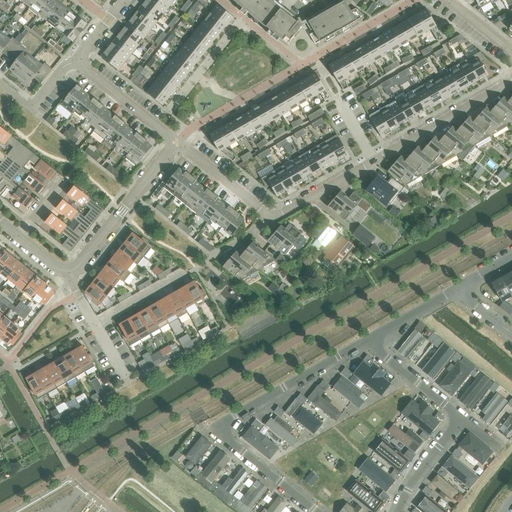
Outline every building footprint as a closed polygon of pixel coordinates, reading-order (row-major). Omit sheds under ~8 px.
[(38,16),(39,14),(49,0),(36,0),(30,7),(28,9),(38,16)] [(49,0),(39,14),(47,21),(60,4),(55,0),(49,0)] [(161,0),(147,0),(146,1),(163,14),(169,6),(161,0)] [(232,0),(288,44),(302,26),(269,0),(232,0)] [(491,2),(489,0),(476,0),(481,8),(491,2)] [(146,1),(140,9),(156,22),(163,14),(146,1)] [(315,45),(361,18),(356,9),(351,11),(345,1),(309,22),(315,32),(310,35),(315,45)] [(11,7),(6,3),(3,7),(8,11),(11,7)] [(374,3),(370,8),(374,12),(378,6),(374,3)] [(47,21),(56,27),(69,11),(60,4),(47,21)] [(217,5),(211,13),(226,26),(228,24),(227,23),(231,19),(232,19),(233,17),(217,5)] [(140,9),(134,17),(150,30),(156,22),(140,9)] [(196,14),(191,10),(188,14),(194,18),(196,14)] [(427,10),(418,15),(427,31),(431,29),(438,42),(444,39),(436,26),(427,10)] [(56,27),(64,34),(77,18),(77,17),(69,11),(56,27)] [(14,17),(19,21),(22,17),(17,13),(14,17)] [(225,27),(226,26),(211,13),(204,21),(220,34),(222,32),(221,31),(225,27)] [(418,15),(409,20),(418,36),(427,31),(418,15)] [(27,21),(22,17),(19,21),(24,25),(27,21)] [(77,17),(77,18),(64,34),(73,41),(77,36),(78,37),(83,31),(82,30),(86,24),(77,17)] [(134,17),(127,25),(144,38),(150,30),(134,17)] [(494,25),(501,21),(499,17),(490,22),(494,25)] [(409,20),(400,25),(409,41),(418,36),(409,20)] [(219,35),(220,34),(204,21),(198,29),(214,42),(215,40),(215,39),(218,35),(219,35)] [(127,25),(121,33),(137,46),(144,38),(127,25)] [(400,25),(391,30),(400,46),(409,41),(400,25)] [(32,30),(37,34),(40,30),(35,26),(32,30)] [(212,43),(214,42),(198,29),(192,37),(207,50),(209,48),(208,47),(212,43)] [(45,34),(40,30),(37,34),(42,38),(45,34)] [(391,30),(382,36),(392,51),(400,46),(391,30)] [(10,40),(1,33),(0,34),(0,54),(4,49),(11,54),(20,43),(12,38),(10,40)] [(121,33),(114,41),(131,54),(137,46),(121,33)] [(176,37),(172,34),(166,42),(169,45),(170,45),(176,37)] [(382,36),(374,41),(383,56),(392,51),(382,36)] [(206,51),(207,50),(192,37),(185,45),(201,58),(202,56),(202,55),(205,50),(206,51)] [(47,43),(53,47),(56,44),(50,39),(47,43)] [(114,41),(108,49),(125,62),(131,54),(114,41)] [(374,41),(365,46),(374,61),(383,56),(374,41)] [(27,49),(20,43),(11,54),(18,59),(10,70),(14,73),(13,74),(18,78),(33,59),(25,52),(27,49)] [(63,49),(56,44),(53,47),(60,53),(63,49)] [(200,59),(201,58),(185,45),(179,53),(194,66),(196,64),(195,63),(199,58),(200,59)] [(365,46),(356,51),(365,67),(374,61),(365,46)] [(118,70),(125,62),(108,49),(102,57),(118,70)] [(356,51),(347,56),(356,72),(365,67),(356,51)] [(481,52),(467,60),(479,80),(488,74),(482,63),(486,61),(481,52)] [(193,67),(194,66),(179,53),(172,61),(188,74),(190,71),(189,71),(193,66),(193,67)] [(347,56),(338,61),(347,77),(356,72),(347,56)] [(150,69),(156,61),(152,58),(146,66),(150,69)] [(42,66),(33,59),(18,78),(24,83),(25,81),(29,84),(37,74),(44,80),(52,69),(45,63),(42,66)] [(458,65),(460,69),(461,69),(470,85),(479,80),(467,60),(458,65)] [(187,75),(188,74),(172,61),(166,69),(182,82),(183,79),(186,74),(187,75)] [(344,79),(347,77),(338,61),(329,66),(338,82),(339,82),(344,91),(349,88),(344,79)] [(458,65),(449,70),(452,74),(461,90),(470,85),(461,69),(460,69),(458,65)] [(143,68),(139,73),(145,77),(148,72),(143,68)] [(181,83),(182,82),(166,69),(160,77),(175,90),(177,87),(176,87),(180,82),(181,83)] [(139,73),(135,78),(140,83),(145,77),(139,73)] [(316,74),(307,79),(316,95),(320,93),(325,101),(330,98),(325,90),(326,89),(316,74)] [(452,74),(443,79),(452,95),(461,90),(452,74)] [(174,91),(175,90),(160,77),(153,85),(169,97),(171,95),(170,95),(174,90),(174,91)] [(443,79),(434,84),(443,100),(452,95),(443,79)] [(297,85),(306,100),(315,96),(306,80),(297,85)] [(443,100),(434,84),(432,80),(423,85),(425,89),(434,105),(443,100)] [(72,114),(75,111),(75,110),(87,95),(81,91),(83,89),(77,85),(61,105),(72,114)] [(168,99),(169,97),(153,85),(147,93),(162,106),(164,103),(167,98),(168,99)] [(289,90),(298,105),(307,101),(306,100),(297,85),(289,90)] [(423,85),(414,90),(417,94),(426,110),(434,105),(425,89),(423,85)] [(280,95),(289,110),(298,106),(298,105),(289,90),(280,95)] [(405,95),(408,100),(417,115),(426,110),(417,94),(414,90),(405,95)] [(92,100),(87,95),(75,110),(75,111),(86,119),(99,102),(94,98),(92,100)] [(271,100),(281,115),(289,111),(289,110),(280,95),(271,100)] [(497,109),(494,114),(493,114),(508,126),(511,124),(511,105),(510,104),(511,104),(503,98),(495,108),(497,109)] [(263,105),(272,120),(281,116),(281,115),(271,100),(263,105)] [(408,100),(399,105),(408,120),(417,115),(408,100)] [(408,120),(399,105),(396,101),(388,106),(390,110),(399,126),(408,120)] [(105,107),(99,102),(86,119),(96,127),(96,128),(108,113),(103,108),(105,107)] [(254,110),(263,125),(272,121),(272,120),(263,105),(254,110)] [(388,106),(379,111),(381,115),(390,131),(391,130),(399,126),(390,110),(388,106)] [(480,119),(476,124),(491,136),(508,126),(493,114),(494,114),(486,108),(478,118),(480,119)] [(322,109),(315,112),(317,117),(324,113),(322,109)] [(246,115),(255,130),(263,126),(263,125),(254,110),(246,115)] [(381,115),(379,111),(369,116),(382,138),(392,132),(391,130),(390,131),(381,115)] [(311,121),(317,117),(315,112),(308,116),(311,121)] [(114,117),(108,113),(96,128),(96,127),(93,131),(104,140),(107,137),(107,136),(121,119),(115,115),(114,117)] [(237,120),(246,135),(255,131),(255,130),(246,115),(237,120)] [(45,121),(51,126),(54,121),(49,117),(45,121)] [(463,129),(459,134),(474,146),(491,136),(476,124),(469,118),(461,128),(463,129)] [(126,124),(121,119),(107,136),(107,137),(118,145),(130,130),(125,126),(126,124)] [(228,125),(237,140),(246,136),(246,135),(237,120),(228,125)] [(220,130),(229,145),(237,141),(237,140),(228,125),(220,130)] [(13,148),(7,155),(7,156),(15,162),(26,148),(0,126),(0,141),(6,146),(8,143),(13,148)] [(446,139),(442,144),(457,156),(474,146),(459,134),(452,128),(444,138),(446,139)] [(62,134),(69,140),(72,135),(66,130),(62,134)] [(135,134),(130,130),(118,145),(128,153),(129,154),(142,137),(137,132),(135,134)] [(225,148),(229,145),(220,130),(210,135),(219,151),(233,162),(237,157),(225,148)] [(78,140),(72,135),(69,140),(75,144),(78,140)] [(148,141),(142,137),(129,154),(128,153),(125,157),(137,166),(152,147),(146,143),(148,141)] [(429,149),(425,153),(425,154),(440,166),(457,156),(442,144),(435,138),(427,147),(429,149)] [(286,139),(281,142),(284,146),(288,153),(293,150),(289,143),(288,143),(286,139)] [(339,139),(330,145),(340,162),(349,156),(339,139)] [(327,140),(319,146),(330,165),(338,161),(339,162),(340,162),(330,145),(327,140)] [(495,141),(492,145),(504,154),(507,150),(495,141)] [(91,157),(94,153),(97,149),(91,144),(84,152),(91,157)] [(309,151),(312,155),(321,171),(330,165),(319,146),(309,151)] [(412,159),(408,163),(408,164),(423,176),(440,166),(425,154),(425,153),(418,147),(410,157),(412,159)] [(23,169),(23,168),(30,161),(35,165),(33,168),(51,182),(57,174),(62,177),(26,148),(15,162),(23,169)] [(0,159),(2,162),(0,164),(0,172),(4,176),(15,162),(7,156),(7,155),(0,149),(0,159)] [(100,157),(94,153),(91,157),(96,161),(100,157)] [(312,155),(303,160),(312,176),(321,171),(312,155)] [(405,186),(423,176),(408,164),(408,163),(401,157),(393,167),(394,169),(390,174),(405,186)] [(303,160),(294,165),(304,181),(312,176),(303,160)] [(47,187),(23,168),(23,169),(15,162),(4,176),(12,183),(12,182),(18,175),(24,179),(22,182),(40,196),(47,187)] [(284,167),(286,170),(295,186),(304,181),(294,165),(293,162),(284,167)] [(105,169),(112,174),(116,170),(109,165),(105,169)] [(179,169),(164,188),(175,197),(191,176),(186,172),(184,173),(179,169)] [(503,182),(509,175),(503,169),(497,177),(503,182)] [(121,174),(116,170),(112,174),(118,179),(121,174)] [(286,170),(277,175),(286,191),(295,186),(286,170)] [(277,196),(286,191),(277,175),(275,171),(261,179),(266,188),(270,185),(277,196)] [(26,193),(12,182),(12,183),(4,176),(0,181),(0,196),(24,215),(25,215),(1,196),(7,188),(13,193),(11,195),(29,210),(36,201),(30,196),(26,193)] [(197,180),(191,176),(175,197),(186,205),(201,186),(195,182),(197,180)] [(409,191),(392,178),(387,184),(378,176),(373,183),(370,183),(368,186),(368,188),(367,190),(386,206),(388,203),(391,205),(399,194),(404,198),(409,191)] [(91,210),(85,217),(84,218),(93,224),(104,210),(68,182),(72,185),(66,193),(83,208),(85,205),(91,210)] [(206,191),(201,186),(186,205),(197,214),(200,210),(199,210),(213,193),(207,189),(206,191)] [(334,204),(330,209),(346,221),(354,211),(353,210),(357,205),(366,213),(371,206),(362,199),(353,192),(349,198),(341,192),(333,202),(334,204)] [(218,198),(213,193),(199,210),(200,210),(210,219),(222,204),(217,199),(218,198)] [(80,224),(74,231),(73,232),(82,238),(93,224),(84,218),(85,217),(61,199),(54,207),(72,221),(74,219),(80,224)] [(155,209),(161,214),(165,209),(159,204),(155,209)] [(227,208),(222,204),(210,219),(221,227),(234,210),(229,206),(227,208)] [(393,207),(389,212),(396,217),(400,212),(393,207)] [(171,214),(165,209),(161,214),(167,219),(171,214)] [(240,215),(234,210),(221,227),(232,236),(244,221),(238,217),(240,215)] [(70,252),(82,238),(73,232),(74,231),(50,212),(43,221),(61,235),(63,233),(69,237),(62,245),(39,227),(70,252)] [(176,226),(183,231),(186,226),(180,221),(176,226)] [(326,223),(314,237),(317,240),(323,244),(325,246),(336,231),(326,223)] [(274,238),(270,243),(285,256),(294,245),(299,250),(307,240),(301,235),(302,234),(293,227),(289,224),(285,230),(281,227),(272,237),(274,238)] [(358,228),(353,234),(368,246),(373,240),(376,237),(361,225),(358,228)] [(192,231),(186,226),(183,231),(189,235),(192,231)] [(133,233),(126,242),(141,254),(141,253),(148,245),(147,245),(149,242),(143,238),(141,240),(133,233)] [(337,268),(353,248),(342,238),(338,243),(334,240),(326,250),(330,252),(325,258),(326,258),(322,263),(333,272),(336,267),(337,268)] [(198,243),(204,248),(208,244),(203,240),(202,239),(198,243)] [(317,240),(313,245),(318,249),(323,244),(317,240)] [(145,256),(141,253),(141,254),(126,242),(119,250),(134,262),(134,263),(137,266),(145,256)] [(247,254),(243,258),(243,259),(258,271),(276,261),(253,243),(245,252),(247,254)] [(215,249),(208,244),(204,248),(210,252),(215,249)] [(127,271),(128,270),(134,263),(134,262),(119,250),(113,259),(127,271)] [(0,257),(0,272),(1,273),(12,258),(4,252),(0,257)] [(241,281),(258,271),(243,259),(243,258),(236,252),(228,262),(230,264),(226,269),(241,281)] [(288,261),(281,255),(276,261),(283,267),(288,261)] [(1,273),(9,279),(20,264),(12,258),(1,273)] [(131,273),(128,270),(127,271),(113,259),(106,267),(121,279),(120,279),(124,282),(131,273)] [(9,279),(17,285),(28,271),(20,264),(9,279)] [(106,267),(99,276),(114,288),(120,279),(121,279),(106,267)] [(308,270),(301,278),(309,286),(316,277),(308,270)] [(17,285),(25,292),(36,277),(28,271),(17,285)] [(511,277),(510,274),(501,279),(511,296),(511,297),(511,277)] [(99,276),(92,284),(107,296),(114,288),(99,276)] [(25,292),(33,298),(44,283),(36,277),(25,292)] [(511,296),(501,279),(492,284),(502,301),(511,296)] [(195,282),(185,287),(195,303),(204,298),(204,297),(207,296),(203,289),(200,291),(195,282)] [(53,290),(44,283),(33,298),(41,305),(43,302),(46,305),(54,295),(51,292),(53,290)] [(100,305),(107,296),(92,284),(85,293),(94,300),(92,302),(98,307),(99,304),(100,305)] [(185,287),(176,293),(185,309),(186,309),(195,303),(185,287)] [(3,292),(8,296),(11,292),(6,288),(3,292)] [(17,297),(11,292),(8,296),(14,301),(17,297)] [(176,293),(167,298),(176,314),(178,319),(188,313),(186,309),(185,309),(176,293)] [(12,302),(6,298),(3,302),(8,307),(12,302)] [(167,298),(157,303),(167,320),(176,314),(167,298)] [(21,301),(17,307),(22,311),(27,306),(21,301)] [(157,303),(148,309),(157,325),(167,320),(157,303)] [(32,310),(27,306),(22,311),(28,315),(32,310)] [(14,311),(19,315),(22,311),(17,307),(14,311)] [(148,309),(139,314),(150,335),(160,329),(157,325),(148,309)] [(25,319),(28,315),(22,311),(19,315),(25,319)] [(139,314),(129,320),(139,336),(138,336),(141,340),(150,335),(139,314)] [(0,322),(0,337),(1,338),(12,324),(4,317),(0,322)] [(129,341),(138,336),(139,336),(129,320),(119,325),(125,334),(122,336),(126,342),(128,341),(129,341)] [(21,330),(12,324),(1,338),(9,345),(11,342),(14,345),(22,335),(19,332),(21,330)] [(433,344),(438,337),(433,333),(427,340),(433,344)] [(438,348),(443,341),(438,337),(433,344),(438,348)] [(83,346),(73,352),(83,368),(92,362),(95,360),(91,354),(88,355),(83,346)] [(85,372),(83,368),(73,352),(64,357),(76,378),(85,372)] [(456,363),(462,356),(457,352),(451,359),(456,363)] [(374,361),(367,355),(363,360),(370,366),(374,361)] [(66,383),(76,378),(64,357),(55,363),(64,379),(66,383)] [(476,367),(464,357),(461,362),(472,371),(476,367)] [(55,384),(64,379),(55,363),(45,368),(55,384)] [(475,378),(481,371),(476,367),(472,371),(470,374),(475,378)] [(57,388),(55,384),(45,368),(36,373),(48,394),(57,388)] [(352,374),(345,368),(341,373),(348,379),(352,374)] [(38,399),(48,394),(36,373),(26,379),(31,388),(29,390),(33,396),(35,395),(38,399)] [(330,387),(323,381),(319,386),(325,392),(330,387)] [(494,393),(499,386),(494,382),(489,389),(494,393)] [(334,392),(331,396),(336,400),(339,395),(334,392)] [(307,400),(300,394),(296,399),(303,405),(307,400)] [(293,417),(303,405),(296,399),(295,400),(285,412),(285,413),(290,417),(291,415),(293,417)] [(285,412),(278,407),(274,412),(281,418),(285,413),(285,412)] [(445,418),(438,412),(434,417),(441,423),(445,418)] [(263,425),(256,420),(252,425),(259,430),(263,425)] [(430,437),(423,431),(419,436),(426,442),(430,437)] [(17,435),(12,438),(15,444),(20,441),(17,435)] [(463,455),(456,449),(452,454),(459,460),(463,455)] [(415,455),(408,450),(404,455),(406,457),(411,461),(415,455)] [(177,462),(182,455),(177,451),(171,458),(177,462)] [(403,470),(411,461),(406,457),(399,466),(403,470)] [(199,473),(201,471),(196,466),(190,473),(196,478),(209,488),(213,484),(199,473)] [(448,473),(441,468),(437,473),(444,479),(448,473)] [(402,475),(400,474),(395,470),(390,475),(397,480),(402,475)] [(309,475),(304,481),(311,487),(316,481),(309,475)] [(220,485),(220,486),(215,481),(213,484),(209,488),(214,493),(228,504),(233,496),(225,490),(226,489),(220,485)] [(433,492),(426,486),(422,492),(426,495),(429,497),(433,492)] [(390,497),(386,494),(383,491),(379,496),(386,502),(390,497)] [(459,494),(454,500),(459,503),(464,497),(459,494)] [(233,508),(238,501),(233,496),(228,504),(233,508)]
